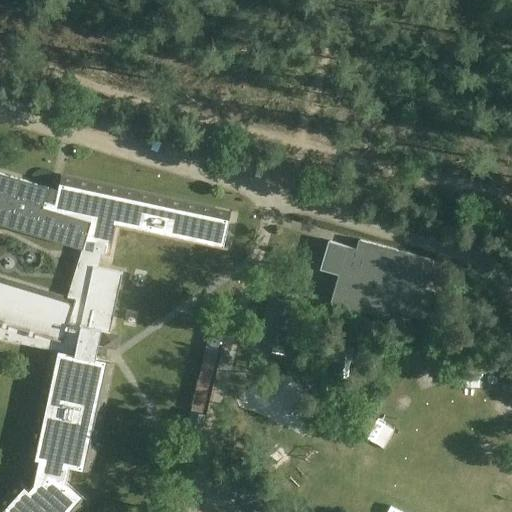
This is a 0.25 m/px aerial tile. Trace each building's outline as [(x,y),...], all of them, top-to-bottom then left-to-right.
[(148,140),(146,155),(164,157),(166,142),(148,140)] [(0,339),(53,351),(30,459),(39,461),(33,486),(28,491),(20,484),(0,506),(0,511),(74,511),(85,500),(66,483),(69,469),(69,467),(88,471),(111,363),(95,359),(96,353),(101,331),(109,333),(122,273),(98,267),(101,252),(110,254),(116,225),(227,249),(227,247),(223,246),(224,242),(230,215),(61,178),(58,194),(52,192),(48,191),(49,186),(48,186),(48,187),(0,172),(0,339)] [(329,241),(320,270),(338,274),(330,302),(386,319),(390,310),(427,320),(435,293),(426,290),(433,262),(358,240),(355,248),(329,241)] [(269,297),(255,346),(287,355),(301,306),(269,297)] [(105,333),(102,347),(116,350),(119,336),(105,333)] [(501,393),(488,396),(493,423),(506,421),(501,393)] [(355,471),(367,480),(378,465),(366,457),(355,471)]
